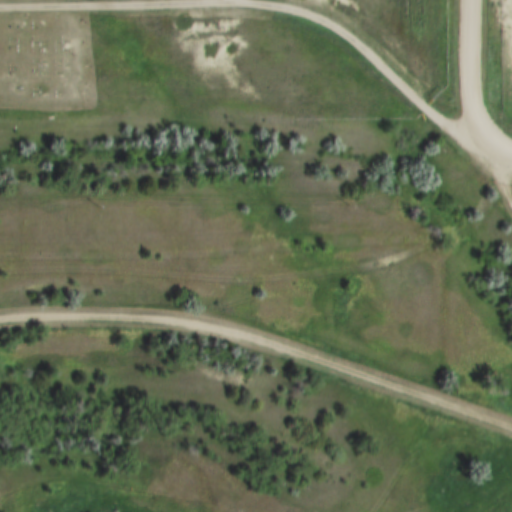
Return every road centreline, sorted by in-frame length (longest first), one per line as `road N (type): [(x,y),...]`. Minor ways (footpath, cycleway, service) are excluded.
road 1 (track): [(511,425),(247,333),(0,347)]
road 2 (residential): [(489,150),(473,122),(471,0)]
